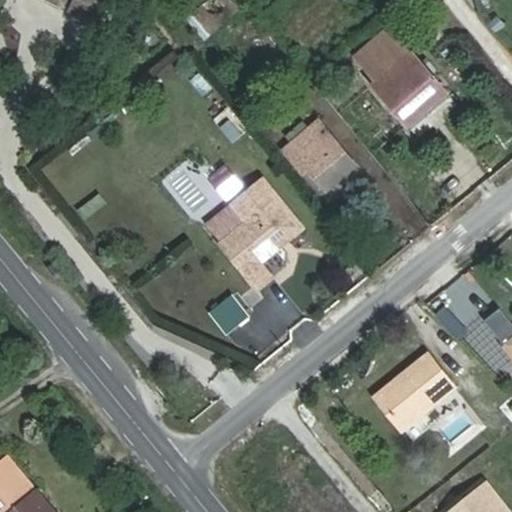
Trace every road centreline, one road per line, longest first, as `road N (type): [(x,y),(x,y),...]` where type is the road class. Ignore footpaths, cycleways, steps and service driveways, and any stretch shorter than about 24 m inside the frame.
road 1 (residential): [(177,471),(511,205)]
road 2 (secondary): [(0,249),(177,471)]
